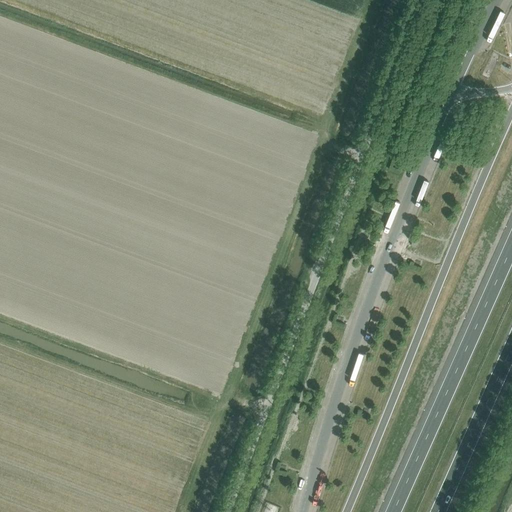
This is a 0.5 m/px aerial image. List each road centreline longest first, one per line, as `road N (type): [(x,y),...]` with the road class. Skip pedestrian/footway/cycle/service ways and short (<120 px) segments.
road 1 (unclassified): [(228,511),(421,0)]
road 2 (motorway): [(511,249),(395,511)]
road 3 (motorway): [(437,511),(511,344)]
